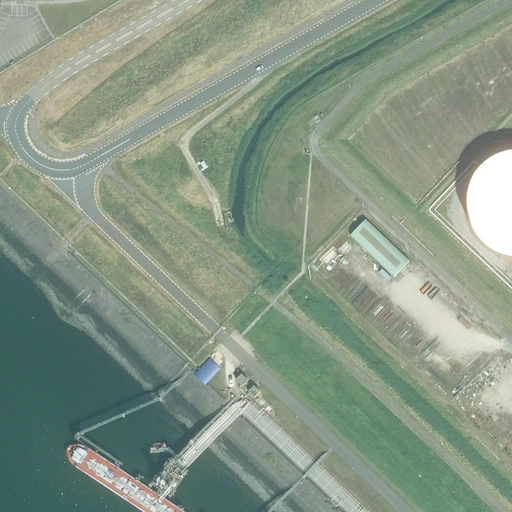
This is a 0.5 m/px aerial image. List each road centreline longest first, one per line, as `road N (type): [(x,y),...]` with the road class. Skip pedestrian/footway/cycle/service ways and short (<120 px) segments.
road 1 (unclassified): [(85,164),(374,0)]
road 2 (unclassified): [(14,124),(30,98),(73,64),(188,0)]
